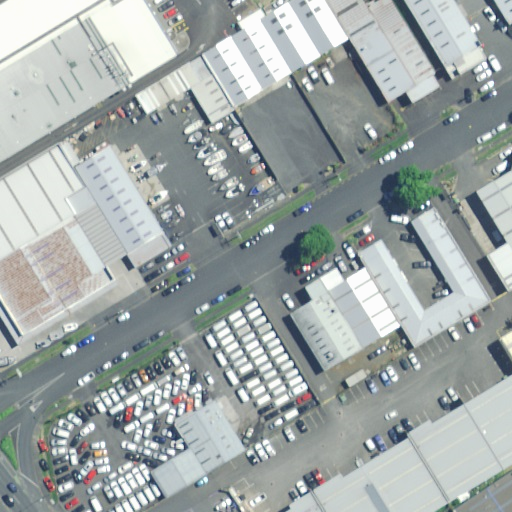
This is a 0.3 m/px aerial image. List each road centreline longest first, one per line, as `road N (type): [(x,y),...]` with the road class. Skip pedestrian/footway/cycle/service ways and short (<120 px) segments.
road 1 (residential): [(40,387),(511,100)]
road 2 (secondary): [(40,387),(24,442),(34,511)]
